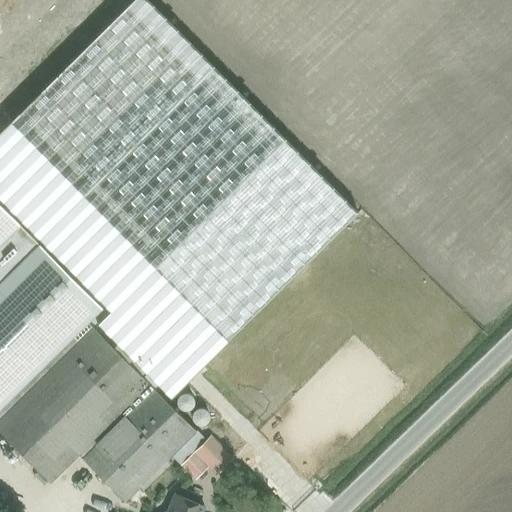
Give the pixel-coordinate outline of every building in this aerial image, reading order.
[(144,0),(128,0),(0,127),(0,195),(111,308),(98,321),(172,396),(203,365),(356,213),(144,0)] [(0,203),(0,281),(39,243),(0,203)] [(0,281),(0,420),(85,335),(79,329),(101,306),(39,243),(0,281)] [(85,335),(0,420),(0,445),(44,489),(73,459),(141,390),(85,335)] [(141,390),(73,459),(77,463),(120,508),(171,458),(190,439),(147,395),(147,396),(141,390)] [(190,439),(171,458),(184,470),(189,464),(202,477),(227,452),(211,436),(199,448),(190,439)] [(203,511),(205,508),(181,498),(175,511),(203,511)]
